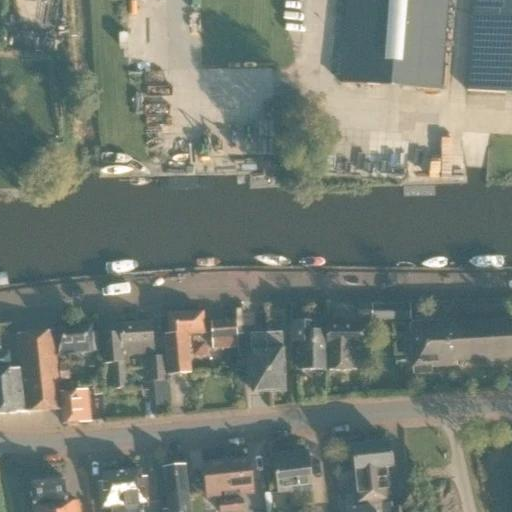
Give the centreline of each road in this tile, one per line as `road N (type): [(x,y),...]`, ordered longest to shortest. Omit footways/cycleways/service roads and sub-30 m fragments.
road 1 (tertiary): [(0,441),(47,444),(511,406)]
road 2 (residential): [(511,290),(401,298),(184,294),(0,316)]
